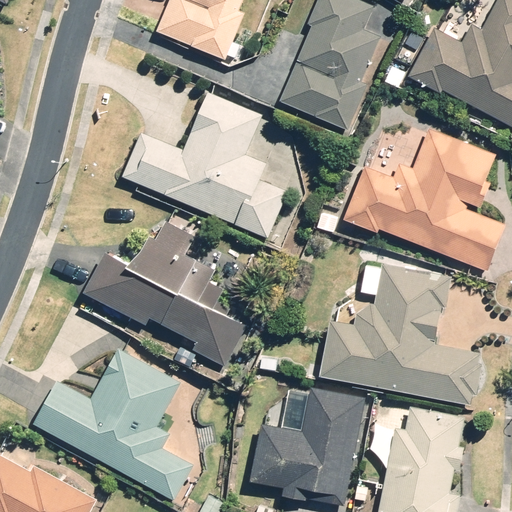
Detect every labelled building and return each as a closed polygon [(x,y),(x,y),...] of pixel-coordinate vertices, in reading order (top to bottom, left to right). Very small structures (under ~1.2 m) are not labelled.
[(165,0),(152,33),(222,62),(242,15),(236,12),(241,0),(165,0)] [(309,28),(277,103),(346,132),(365,88),(360,86),(381,39),(363,31),(372,8),(354,0),(317,0),(306,26),(309,28)] [(511,0),(498,0),(482,33),(468,26),(459,44),(432,31),(409,78),(511,129),(511,0)] [(260,117),(204,93),(180,150),(142,134),(123,180),(267,240),(286,193),(261,183),(267,167),(243,157),(260,117)] [(476,215),(496,156),(428,133),(414,172),(396,166),(392,178),(361,167),(343,222),(485,269),(501,224),(476,215)] [(224,288),(209,281),(213,273),(184,258),(194,238),(165,223),(144,237),(127,271),(97,257),(75,300),(219,372),(242,327),(212,312),(224,288)] [(348,326),(326,322),(315,380),(466,409),(478,352),(433,343),(446,280),(378,267),(369,313),(352,309),(348,326)] [(169,435),(153,427),(177,383),(117,349),(88,401),(51,380),(27,423),(172,504),(193,467),(161,449),(169,435)] [(363,399),(309,388),(298,439),(257,430),(246,482),(341,503),(363,399)] [(376,511),(456,511),(459,499),(447,497),(451,472),(457,473),(461,450),(454,449),(460,417),(407,408),(403,430),(391,427),(376,511)] [(217,511),(222,502),(205,494),(197,511),(217,511)]
